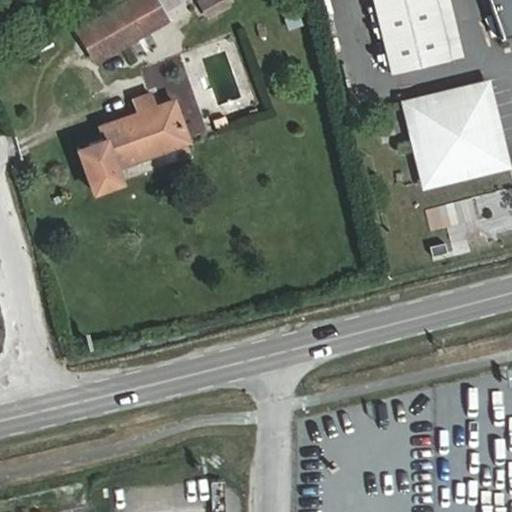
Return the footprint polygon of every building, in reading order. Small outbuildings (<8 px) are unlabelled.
[(97,61),(146,34),(143,27),(162,16),(152,0),(126,0),(78,29),(97,61)] [(156,0),(159,10),(186,2),(185,0),(156,0)] [(194,0),(193,1),(205,22),(230,7),(226,0),(194,0)] [(374,0),(393,71),(452,55),(437,0),(374,0)] [(511,0),(483,0),(495,37),(511,31),(511,0)] [(486,87),(412,105),(431,178),(506,159),(486,87)] [(176,102),(105,127),(110,139),(93,145),(103,173),(120,167),(191,142),(176,102)] [(84,148),(99,191),(125,181),(120,167),(103,173),(93,145),(84,148)] [(334,452),(345,472),(366,460),(356,440),(334,452)]
